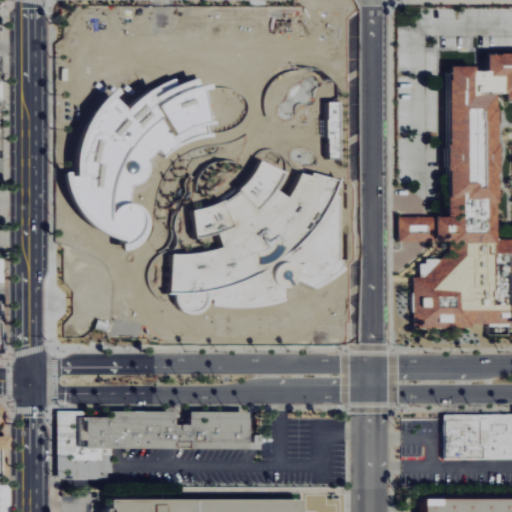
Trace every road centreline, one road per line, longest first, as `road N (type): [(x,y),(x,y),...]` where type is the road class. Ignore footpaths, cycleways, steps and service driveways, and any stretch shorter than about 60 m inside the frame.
road 1 (secondary): [(511,365),(61,363),(27,379)]
road 2 (secondary): [(27,379),(27,0)]
road 3 (residential): [(367,0),(368,365)]
road 4 (secondary): [(27,379),(63,393),(369,392)]
road 5 (secondary): [(369,392),(511,392)]
road 6 (secondary): [(29,511),(27,379)]
road 7 (residential): [(369,392),(370,511)]
